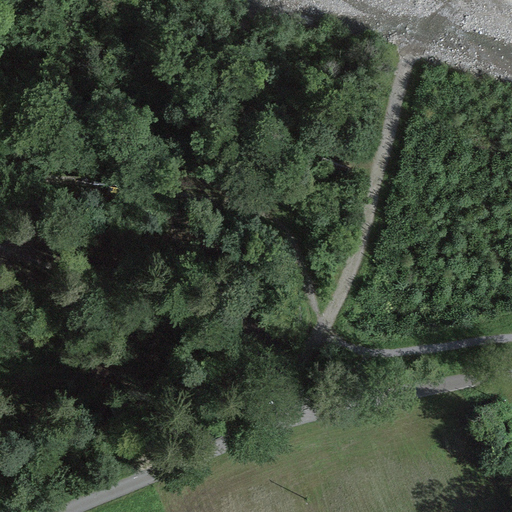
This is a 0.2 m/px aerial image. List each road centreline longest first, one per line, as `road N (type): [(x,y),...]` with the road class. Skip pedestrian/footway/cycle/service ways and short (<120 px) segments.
road 1 (track): [(64,511),(307,413),(511,373)]
road 2 (track): [(319,347),(303,258),(270,206),(217,182),(0,163)]
road 3 (track): [(406,48),(367,224),(319,347)]
road 4 (track): [(511,334),(378,354),(319,347)]
